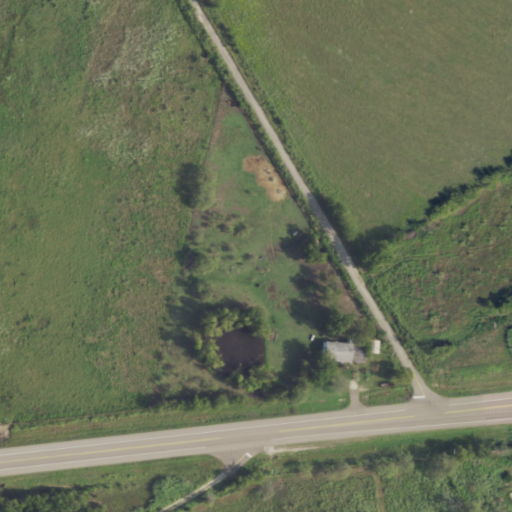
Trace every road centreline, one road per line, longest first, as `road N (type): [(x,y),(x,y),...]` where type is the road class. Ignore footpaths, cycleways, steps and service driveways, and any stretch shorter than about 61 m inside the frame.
road 1 (primary): [(0,468),(511,408)]
road 2 (residential): [(449,418),(199,0)]
road 3 (residential): [(168,511),(287,438)]
